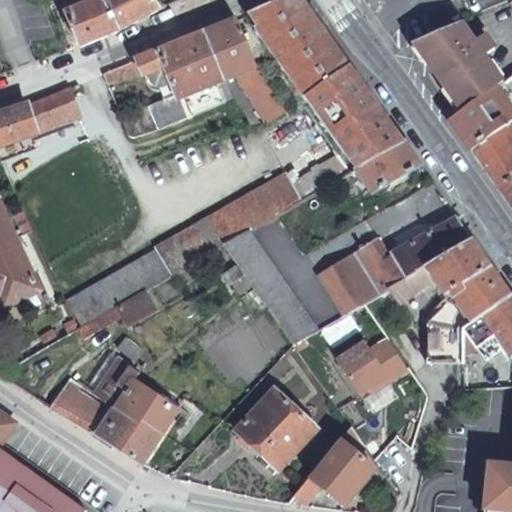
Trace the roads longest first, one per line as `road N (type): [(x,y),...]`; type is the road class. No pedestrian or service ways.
road 1 (tertiary): [(338,0),(511,240)]
road 2 (residential): [(0,393),(139,490),(254,511)]
road 3 (residential): [(0,93),(229,0)]
